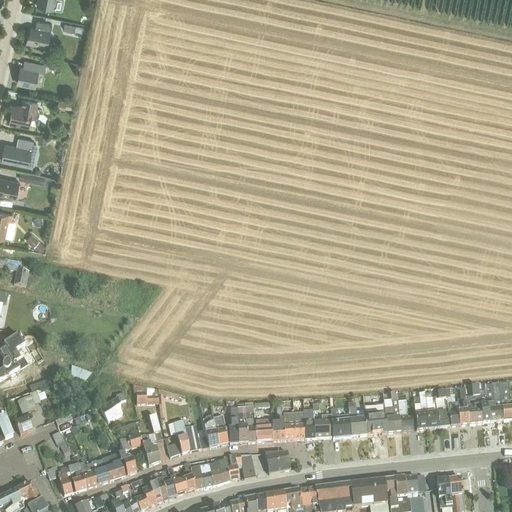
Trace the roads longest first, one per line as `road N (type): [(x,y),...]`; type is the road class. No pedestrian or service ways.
road 1 (residential): [(308,479),(300,456),(286,450),(226,454),(55,509)]
road 2 (tertiary): [(478,460),(308,479)]
road 3 (tertiary): [(308,479),(170,511)]
